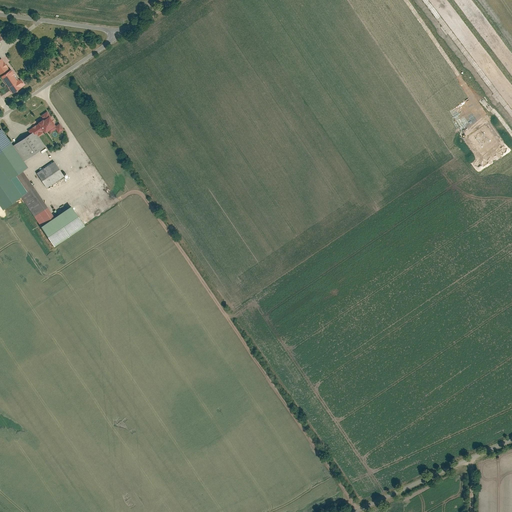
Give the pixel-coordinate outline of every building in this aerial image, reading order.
[(7,87),(16,81),(9,70),(0,76),(7,87)] [(48,115),(39,121),(46,132),(55,126),(48,115)] [(34,131),(4,151),(9,158),(17,153),(22,161),(45,146),(34,131)] [(55,162),(37,173),(46,188),(64,177),(55,162)] [(95,166),(89,170),(94,178),(100,174),(95,166)] [(20,168),(7,177),(40,226),(53,217),(20,168)] [(74,205),(43,224),(56,245),(87,226),(74,205)]
